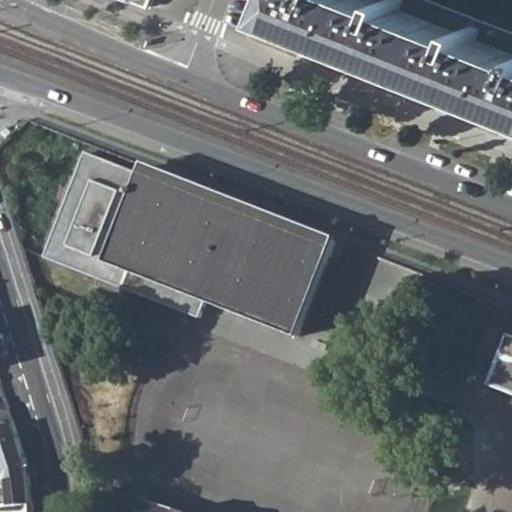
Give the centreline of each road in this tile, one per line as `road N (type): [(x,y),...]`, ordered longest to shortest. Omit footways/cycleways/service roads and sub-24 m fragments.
road 1 (primary): [(511,205),(4,0)]
road 2 (primary): [(0,77),(511,266)]
road 3 (residential): [(62,511),(0,285)]
